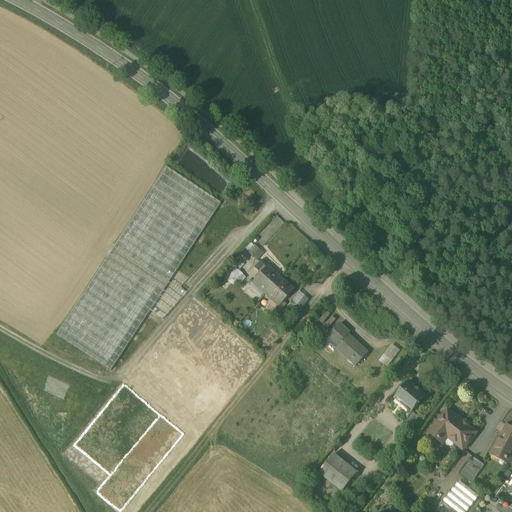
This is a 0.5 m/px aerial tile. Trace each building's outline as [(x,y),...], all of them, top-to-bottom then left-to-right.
[(221,204),(167,168),(57,336),(111,372),(221,204)] [(230,264),(223,272),(235,283),(243,275),(230,264)] [(279,280),(266,268),(252,283),(265,295),(279,280)] [(292,291),(279,280),(265,295),(278,307),(292,291)] [(306,297),(299,305),(303,309),(310,300),(306,297)] [(325,325),(328,329),(336,320),(333,317),(325,325)] [(369,353),(349,335),(351,333),(341,324),(327,340),(357,367),(369,353)] [(388,366),(400,351),(392,344),(380,359),(388,366)] [(426,397),(409,382),(397,397),(414,411),(426,397)] [(464,424),(449,411),(431,433),(439,440),(438,440),(443,445),(451,436),(458,441),(456,444),(464,451),(477,434),(470,428),(471,426),(470,425),(469,424),(469,423),(468,423),(467,423),(466,423),(465,423),(464,424)] [(414,414),(407,424),(412,428),(420,419),(414,414)] [(511,459),(511,428),(508,426),(492,456),(509,465),(511,459)] [(358,474),(334,455),(319,474),(343,492),(358,474)] [(481,470),(470,462),(461,475),(472,483),(481,470)] [(97,488),(105,497),(112,490),(115,492),(122,485),(118,480),(125,473),(122,470),(118,474),(114,470),(97,488)] [(467,511),(480,497),(460,482),(444,502),(456,511),(467,511)] [(117,508),(122,511),(136,511),(151,494),(145,489),(142,492),(137,499),(134,496),(131,500),(133,502),(126,511),(120,506),(117,508)]
